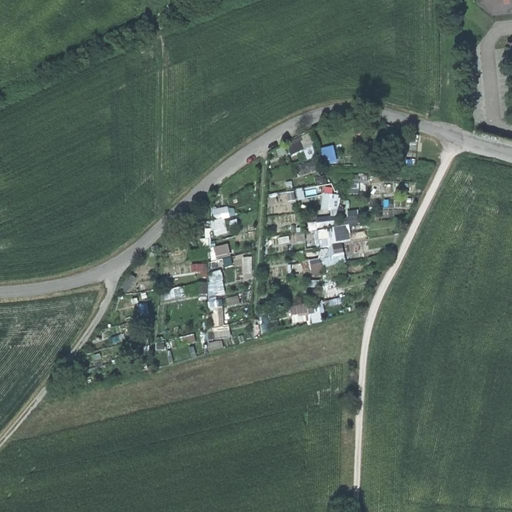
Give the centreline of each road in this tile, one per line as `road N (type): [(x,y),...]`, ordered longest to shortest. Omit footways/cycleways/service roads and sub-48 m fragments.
road 1 (residential): [(511,152),(382,115),(316,120),(241,158),(113,271),(63,288),(0,293)]
road 2 (track): [(459,138),(373,322),(360,511)]
road 3 (track): [(164,228),(164,39),(150,0)]
road 4 (track): [(0,443),(107,311),(113,271)]
